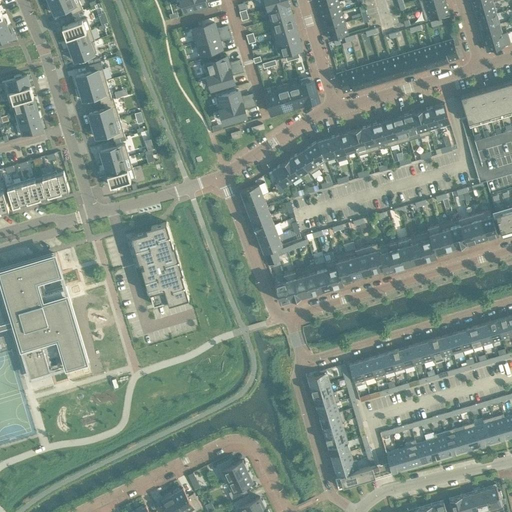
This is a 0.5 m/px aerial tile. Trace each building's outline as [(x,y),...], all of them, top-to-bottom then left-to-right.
[(50,3),(48,4),(52,12),(54,12),(54,13),(69,7),(72,14),(78,11),(83,9),(79,0),(54,0),(50,2),(50,3)] [(180,0),(183,9),(186,9),(206,3),(205,0),(180,0)] [(268,7),(269,8),(287,2),(288,2),(287,0),(262,0),(265,8),(268,7)] [(419,0),(422,9),(445,2),(444,0),(419,0)] [(471,0),(474,8),(493,3),(492,0),(471,0)] [(319,7),(323,17),(341,12),(338,1),(319,7)] [(268,20),(291,14),(291,13),(289,6),(288,7),(287,2),(269,8),(272,19),(268,20)] [(445,2),(422,9),(425,20),(449,13),(445,2)] [(474,8),(477,19),(496,13),(493,3),(474,8)] [(323,17),(326,28),(345,22),(341,12),(323,17)] [(477,19),(480,29),(499,23),(496,13),(477,19)] [(268,20),(272,32),(294,25),(295,25),(292,18),(291,14),(268,20)] [(87,18),(62,26),(66,37),(91,28),(87,18)] [(218,35),(216,28),(214,22),(194,28),(191,29),(195,41),(218,35)] [(345,22),(326,28),(329,39),(348,33),(345,22)] [(480,29),(483,39),(502,33),(499,23),(480,29)] [(7,25),(0,27),(0,42),(0,43),(7,40),(6,38),(11,35),(7,25)] [(228,25),(216,28),(218,35),(229,31),(228,25)] [(272,32),(275,43),(297,37),(298,37),(296,29),(295,30),(294,25),(272,32)] [(91,28),(66,37),(70,48),(95,40),(91,28)] [(229,31),(218,35),(219,40),(231,37),(229,31)] [(510,43),(507,32),(502,33),(483,39),(487,50),(510,43)] [(219,40),(218,35),(195,41),(198,53),(201,52),(201,53),(221,47),(219,40)] [(297,37),(275,43),(278,55),(303,48),(301,40),(299,41),(297,37)] [(457,37),(442,41),(448,60),(459,57),(455,44),(459,43),(457,37)] [(95,40),(70,48),(75,60),(97,52),(93,41),(95,40)] [(442,41),(432,44),(437,63),(448,60),(442,41)] [(432,44),(421,47),(427,66),(437,63),(432,44)] [(421,47),(411,50),(417,69),(427,66),(421,47)] [(411,50),(400,54),(406,72),(417,69),(411,50)] [(400,54),(390,57),(396,76),(406,72),(400,54)] [(230,69),(228,63),(226,56),(206,62),(203,63),(207,75),(230,69)] [(390,57),(380,60),(385,79),(396,76),(390,57)] [(240,59),(228,63),(230,69),(242,65),(240,59)] [(380,60),(369,63),(375,82),(385,79),(380,60)] [(91,71),(76,76),(79,88),(106,80),(103,68),(101,61),(95,62),(89,64),(91,71)] [(369,63),(359,66),(364,85),(375,82),(369,63)] [(242,65),(230,69),(232,74),(243,71),(242,65)] [(359,66),(348,69),(354,88),(364,85),(359,66)] [(232,74),(230,69),(207,75),(211,87),(213,86),(214,87),(234,81),(232,74)] [(354,88),(348,69),(337,72),(343,91),(354,88)] [(14,78),(2,81),(5,92),(30,85),(27,74),(22,75),(21,73),(14,75),(14,78)] [(300,83),(305,102),(306,102),(318,99),(311,76),(299,79),(300,83)] [(106,80),(79,88),(83,100),(98,95),(101,102),(114,98),(114,97),(112,98),(110,91),(106,80)] [(511,80),(503,83),(511,109),(511,108),(511,80)] [(287,83),(294,105),(294,106),(301,103),(305,102),(300,83),(289,86),(288,82),(287,83)] [(277,90),(282,108),(283,111),(290,108),(290,106),(294,105),(287,83),(276,86),(277,90)] [(503,83),(493,86),(500,112),(511,109),(503,83)] [(30,85),(5,92),(8,103),(33,95),(30,85)] [(493,86),(482,89),(490,115),(500,112),(493,86)] [(482,89),(472,92),(479,118),(490,115),(482,89)] [(242,103),(241,97),(239,90),(218,96),(219,96),(216,97),(219,110),(242,103)] [(282,108),(277,90),(265,93),(271,112),(278,110),(282,108)] [(472,92),(461,95),(469,121),(479,118),(472,92)] [(252,93),(241,97),(242,103),(254,99),(252,93)] [(33,95),(8,103),(9,103),(13,102),(16,112),(36,106),(33,95)] [(105,108),(89,113),(93,125),(119,117),(116,105),(114,98),(101,102),(103,102),(105,108)] [(254,99),(242,103),(244,108),(256,105),(254,99)] [(444,102),(434,106),(439,125),(450,121),(444,102)] [(244,108),(242,103),(219,110),(223,121),(226,121),(246,115),(244,108)] [(19,121),(14,123),(41,115),(39,109),(38,110),(36,106),(16,112),(19,121)] [(434,106),(423,109),(431,133),(429,127),(439,125),(434,106)] [(511,107),(510,108),(500,111),(490,114),(479,118),(468,121),(467,118),(466,118),(461,120),(479,182),(486,180),(495,211),(506,208),(511,206),(511,107)] [(423,109),(413,112),(420,136),(431,133),(423,109)] [(413,112),(403,115),(410,139),(420,136),(413,112)] [(41,115),(14,123),(18,134),(30,130),(31,133),(38,130),(37,128),(43,127),(40,116),(41,116),(41,115)] [(403,115),(392,118),(400,143),(410,139),(403,115)] [(119,117),(93,125),(96,137),(112,132),(114,139),(120,137),(125,136),(123,129),(119,117)] [(392,118),(382,121),(389,146),(400,143),(392,118)] [(382,121),(372,124),(379,149),(379,147),(388,145),(389,146),(382,121)] [(263,123),(251,126),(253,131),(264,128),(263,123)] [(372,124),(361,127),(369,152),(379,149),(372,124)] [(361,127),(351,130),(358,155),(369,152),(361,127)] [(240,130),(231,133),(233,139),(241,136),(240,130)] [(351,130),(341,133),(348,158),(346,152),(356,149),(358,155),(351,130)] [(341,133),(330,136),(338,161),(348,158),(341,133)] [(330,136),(317,140),(325,158),(335,155),(337,161),(338,161),(330,136)] [(317,140),(306,147),(320,168),(320,167),(317,163),(325,158),(317,140)] [(125,143),(100,151),(104,163),(129,155),(125,143)] [(306,147),(298,153),(311,173),(320,168),(306,147)] [(298,153),(289,158),(300,175),(308,169),(311,174),(311,173),(298,153)] [(129,155),(104,163),(107,174),(132,167),(129,155)] [(289,158),(280,164),(291,180),(300,175),(289,158)] [(291,180),(280,164),(272,169),(282,186),(291,180)] [(132,167),(107,174),(111,185),(135,178),(132,167)] [(56,170),(49,172),(55,193),(62,191),(56,170)] [(56,170),(62,191),(69,189),(64,170),(57,172),(56,170)] [(49,172),(42,174),(48,195),(55,193),(49,172)] [(42,174),(35,176),(41,197),(48,195),(42,174)] [(35,176),(28,178),(34,199),(41,197),(35,176)] [(28,178),(21,180),(27,201),(34,199),(28,178)] [(21,180),(14,182),(20,203),(27,201),(21,180)] [(14,182),(7,184),(13,206),(20,203),(14,182)] [(240,190),(244,201),(263,194),(259,183),(240,190)] [(3,188),(0,188),(0,206),(1,211),(9,209),(3,188)] [(244,201),(248,211),(267,204),(263,194),(244,201)] [(248,211),(252,221),(271,214),(267,204),(248,211)] [(490,207),(479,211),(487,236),(498,233),(490,207)] [(511,227),(506,208),(495,211),(502,235),(511,232),(511,227)] [(479,211),(469,214),(476,239),(487,236),(479,211)] [(252,221),(256,231),(274,224),(271,214),(252,221)] [(469,214),(459,217),(466,242),(476,239),(469,214)] [(459,217),(448,220),(456,245),(466,242),(459,217)] [(147,229),(131,234),(141,265),(149,291),(150,291),(153,303),(168,299),(169,302),(173,300),(173,301),(189,296),(181,272),(183,271),(175,244),(173,244),(166,220),(146,226),(147,229)] [(448,220),(438,223),(445,248),(456,245),(448,220)] [(438,223),(428,226),(436,255),(437,255),(436,251),(445,248),(438,223)] [(256,231),(260,241),(278,234),(274,224),(256,231)] [(428,230),(418,233),(426,258),(436,255),(428,226),(427,226),(428,230)] [(418,233),(408,236),(416,261),(426,258),(418,233)] [(278,234),(260,241),(264,252),(282,245),(278,234)] [(408,236),(398,239),(405,264),(416,261),(408,236)] [(398,239),(387,242),(395,267),(405,264),(398,239)] [(376,241),(366,245),(373,270),(383,267),(384,270),(376,241)] [(376,241),(384,270),(395,267),(387,242),(377,245),(376,241)] [(366,245),(355,248),(363,273),(373,270),(366,245)] [(355,248),(345,251),(352,276),(363,273),(355,248)] [(280,260),(278,254),(276,250),(265,254),(268,264),(280,260)] [(345,251),(334,254),(343,283),(344,282),(342,279),(352,276),(345,251)] [(0,271),(14,318),(0,322),(0,328),(16,324),(31,375),(50,370),(45,351),(61,346),(67,365),(86,359),(64,287),(46,292),(42,277),(60,272),(54,253),(0,268),(0,271)] [(335,258),(325,261),(333,286),(343,283),(334,254),(335,258)] [(325,261),(315,264),(322,289),(333,286),(325,261)] [(315,264),(305,267),(312,292),(322,289),(315,264)] [(305,267),(294,270),(302,295),(312,292),(305,267)] [(294,270),(284,273),(291,298),(302,295),(294,270)] [(291,298),(284,273),(273,276),(281,301),(291,298)] [(511,336),(506,317),(496,319),(502,338),(511,336),(511,337),(511,336)] [(502,338),(496,319),(486,322),(492,341),(502,338)] [(492,341),(486,322),(477,325),(482,344),(492,341)] [(482,344),(477,325),(467,328),(473,347),(482,344)] [(473,347),(467,328),(457,331),(463,350),(473,347)] [(463,350),(457,331),(447,334),(453,353),(463,350)] [(453,353),(447,334),(438,337),(444,359),(443,356),(453,353)] [(444,359),(438,337),(428,340),(434,362),(444,359)] [(434,362),(428,340),(418,343),(424,362),(433,359),(434,362)] [(418,343),(408,346),(414,364),(424,362),(418,343)] [(414,364),(408,346),(398,348),(404,367),(414,364)] [(398,348),(389,351),(394,370),(404,367),(398,348)] [(389,351),(379,354),(385,377),(386,376),(385,373),(394,370),(389,351)] [(379,354),(369,357),(376,379),(385,377),(379,354)] [(376,379),(369,357),(359,360),(366,382),(365,379),(374,376),(375,380),(376,379)] [(366,382),(359,360),(349,363),(356,385),(366,382)] [(330,382),(326,368),(317,371),(318,374),(308,377),(311,388),(330,382)] [(333,391),(330,382),(311,388),(314,397),(336,391),(336,390),(333,391)] [(339,400),(336,391),(314,397),(317,407),(339,400)] [(317,407),(320,417),(342,410),(339,401),(339,400),(317,407)] [(345,420),(342,410),(320,417),(323,427),(345,420)] [(509,436),(503,413),(493,416),(500,438),(509,436)] [(511,414),(504,417),(503,413),(509,436),(511,434),(511,414)] [(500,438),(493,416),(483,419),(490,441),(500,438)] [(475,425),(474,422),(473,422),(480,444),(490,441),(483,419),(484,423),(475,425)] [(345,420),(323,427),(325,436),(344,431),(341,421),(345,420)] [(480,444),(473,422),(464,425),(470,447),(480,444)] [(470,447),(464,425),(454,428),(460,450),(470,447)] [(460,450),(454,428),(444,431),(451,453),(460,450)] [(347,441),(344,431),(325,436),(328,446),(347,441)] [(451,453),(444,431),(434,434),(441,456),(451,453)] [(434,434),(435,437),(425,440),(431,459),(441,456),(434,434)] [(421,462),(415,439),(405,442),(411,465),(421,462)] [(416,443),(415,439),(421,462),(431,459),(425,440),(416,443)] [(350,450),(347,441),(328,446),(331,456),(350,450)] [(405,442),(406,446),(396,449),(402,467),(411,465),(405,442)] [(402,467),(396,449),(386,452),(392,470),(402,467)] [(353,460),(350,450),(331,456),(334,466),(356,459),(353,460)] [(245,463),(244,464),(242,460),(233,464),(230,458),(217,465),(224,481),(228,479),(247,470),(246,469),(248,468),(245,463)] [(359,469),(356,459),(334,466),(337,475),(335,476),(336,476),(356,470),(359,469)] [(359,469),(356,470),(359,480),(365,478),(365,477),(369,476),(369,477),(378,475),(375,464),(359,469)] [(247,470),(228,479),(233,490),(229,492),(232,497),(246,491),(243,485),(252,481),(250,477),(251,476),(249,471),(248,472),(247,470)] [(359,480),(356,470),(336,476),(339,486),(349,483),(349,482),(352,481),(353,482),(359,480)] [(193,472),(188,474),(194,487),(200,484),(193,472)] [(496,485),(484,488),(491,511),(503,508),(502,504),(506,502),(504,497),(503,498),(500,489),(498,490),(496,485)] [(174,493),(173,493),(183,511),(193,506),(195,509),(201,506),(193,493),(187,496),(183,488),(179,490),(178,489),(173,492),(174,493)] [(490,511),(491,511),(484,488),(473,492),(478,511),(490,511)] [(478,511),(473,492),(461,495),(466,511),(478,511)] [(166,497),(163,499),(168,508),(162,511),(183,511),(173,493),(171,494),(171,493),(166,496),(166,497)] [(262,500),(260,497),(251,501),(248,495),(234,502),(237,507),(241,506),(243,511),(254,511),(265,507),(264,506),(265,505),(263,500),(262,500)] [(466,511),(461,495),(449,499),(453,511),(466,511)] [(446,511),(444,501),(432,504),(433,511),(446,511)] [(211,502),(205,505),(209,511),(214,508),(211,502)]
